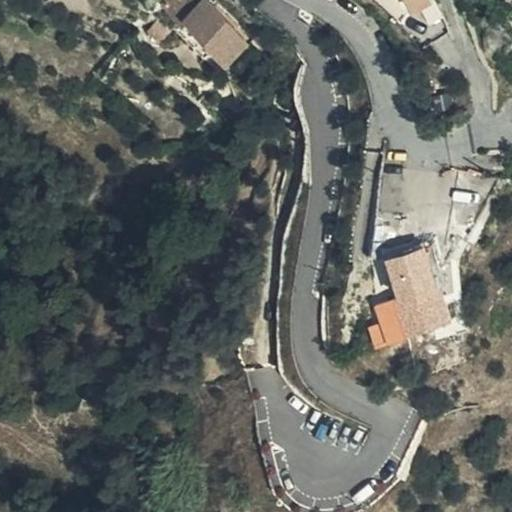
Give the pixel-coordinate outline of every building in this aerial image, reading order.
[(198,19),(208,9),(198,0),(181,0),(174,7),(191,25),(198,19)] [(216,1),(208,9),(198,19),(216,35),(238,58),(259,39),(240,18),(216,1)] [(464,254),(425,266),(435,307),(473,296),(468,284),(473,282),(464,254)] [(473,296),(435,307),(427,310),(437,348),(445,346),(451,363),(495,350),(491,337),(488,338),(474,300),(473,296)] [(437,348),(427,310),(407,316),(413,334),(402,339),(408,355),(437,348)] [(332,352),(325,358),(330,365),(338,358),(332,352)]
